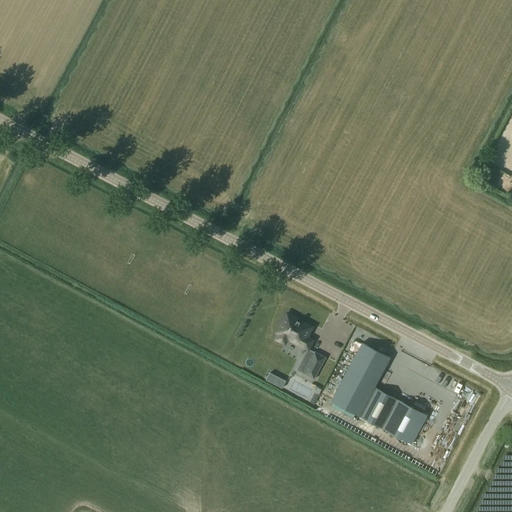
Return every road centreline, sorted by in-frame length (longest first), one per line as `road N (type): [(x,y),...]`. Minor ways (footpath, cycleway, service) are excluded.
road 1 (tertiary): [(511,387),(0,120)]
road 2 (unclassified): [(446,511),(511,387)]
